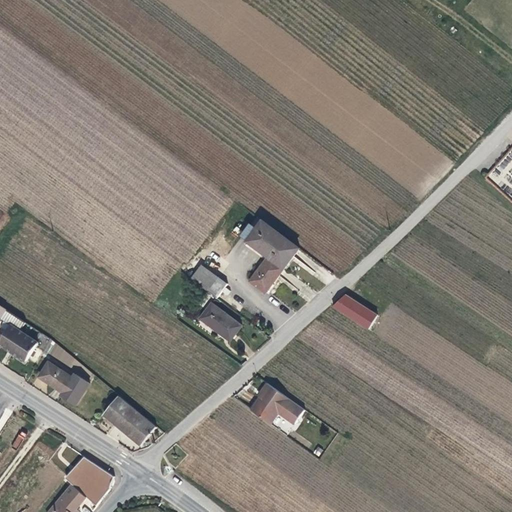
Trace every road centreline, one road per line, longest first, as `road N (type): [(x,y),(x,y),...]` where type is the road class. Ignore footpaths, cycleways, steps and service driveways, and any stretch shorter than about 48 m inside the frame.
road 1 (unclassified): [(511,121),(140,472)]
road 2 (secondary): [(140,472),(0,381)]
